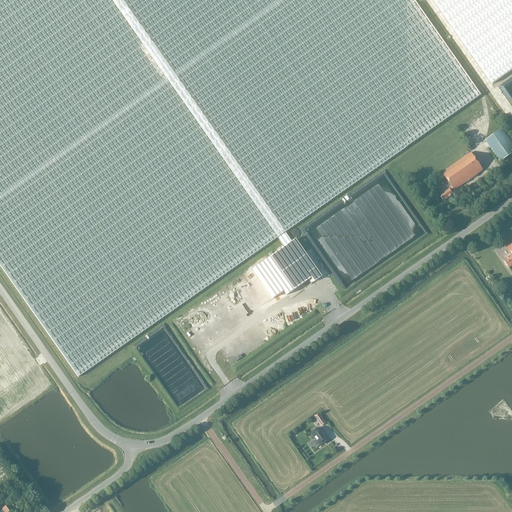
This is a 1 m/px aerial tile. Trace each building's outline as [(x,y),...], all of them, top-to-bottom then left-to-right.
[(0,0),(0,265),(78,377),(277,238),(284,247),(270,257),(293,290),(311,278),(314,282),(321,277),(295,240),(291,242),(285,232),(481,95),(414,0),(0,0)] [(511,0),(432,0),(492,85),(511,70),(511,0)] [(486,141),(500,162),(511,153),(511,143),(502,130),(486,141)] [(452,192),(483,170),(471,153),(442,172),(452,187),(440,196),(444,202),(453,195),(452,192)] [(174,321),(210,371),(222,362),(187,312),(174,321)] [(321,427),(326,423),(319,413),(314,417),(321,427)] [(319,446),(328,440),(320,428),(311,434),(319,446)]
